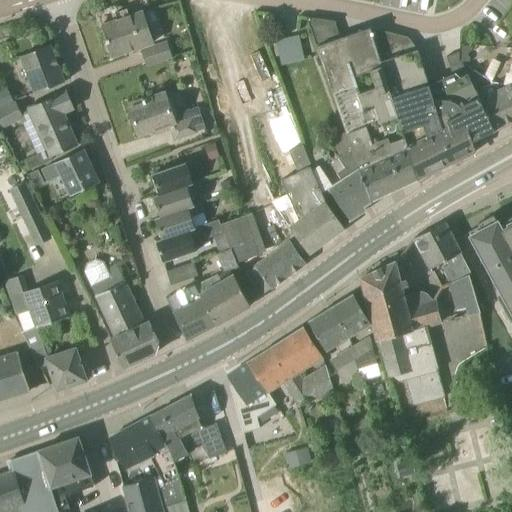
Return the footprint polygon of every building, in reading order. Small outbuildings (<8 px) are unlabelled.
[(153,43),(143,13),(130,17),(127,9),(116,13),(118,21),(102,27),(108,44),(105,45),(108,53),(110,52),(112,57),(153,43)] [(353,150),(370,203),(372,201),(372,202),(417,181),(369,28),(341,38),(340,38),(335,24),(337,24),(335,21),(306,18),(307,18),(344,127),(347,133),(353,150)] [(371,28),(369,28),(417,181),(419,180),(419,179),(451,164),(436,119),(437,118),(429,86),(418,50),(408,38),(371,28)] [(279,39),(284,63),(308,59),(303,35),(279,39)] [(148,65),(149,65),(171,58),(166,43),(143,51),(148,65)] [(65,83),(56,60),(50,45),(20,57),(35,94),(65,83)] [(436,119),(451,164),(475,152),(476,152),(473,142),(494,132),(481,102),(476,92),(462,64),(460,61),(460,53),(447,57),(453,75),(429,86),(437,118),(436,119)] [(497,83),(476,92),(481,102),(494,132),(511,123),(511,85),(506,84),(497,83)] [(0,107),(14,102),(8,89),(0,92),(0,107)] [(74,108),(74,107),(67,91),(30,108),(48,151),(19,163),(23,172),(53,159),(52,157),(77,146),(63,113),(74,108)] [(173,116),(171,112),(165,93),(129,106),(139,136),(161,129),(162,131),(171,128),(175,139),(206,129),(198,107),(173,116)] [(0,123),(2,127),(22,117),(14,102),(0,107),(0,123)] [(363,207),(370,203),(353,150),(347,133),(333,138),(341,158),(339,159),(345,168),(337,174),(342,180),(329,188),(351,220),(366,210),(363,207)] [(345,229),(343,225),(326,202),(311,167),(303,145),(289,151),(298,173),(281,180),(288,195),(272,202),(290,227),(309,254),(311,253),(310,253),(344,229),(345,229)] [(98,184),(97,183),(82,151),(42,169),(48,182),(63,175),(73,196),(98,184)] [(152,175),(160,195),(193,184),(193,183),(189,173),(202,168),(198,159),(152,175)] [(200,181),(193,183),(193,184),(160,195),(154,197),(161,217),(161,218),(194,206),(191,195),(203,191),(200,181)] [(53,239),(26,182),(10,190),(36,247),(53,239)] [(155,219),(162,239),(162,240),(195,229),(195,228),(192,217),(204,213),(201,203),(194,206),(161,218),(161,217),(155,219)] [(232,249),(237,263),(259,254),(245,215),(221,224),(230,249),(232,249)] [(511,217),(507,220),(510,225),(502,230),(494,215),(478,224),(479,226),(469,232),(511,310),(511,217)] [(217,220),(195,228),(195,229),(162,240),(162,239),(156,241),(164,263),(197,251),(193,239),(201,237),(202,241),(222,234),(217,220)] [(472,275),(446,224),(445,222),(416,238),(416,237),(415,238),(431,269),(446,261),(449,266),(443,268),(450,283),(468,274),(470,276),(472,275)] [(268,258),(284,280),(306,264),(290,242),(268,258)] [(232,249),(230,249),(219,253),(226,272),(239,267),(232,249)] [(440,313),(436,299),(407,308),(403,290),(409,289),(403,267),(411,265),(405,250),(395,261),(373,273),(369,274),(362,278),(378,341),(388,379),(393,377),(399,382),(406,380),(413,407),(444,398),(437,372),(439,371),(427,327),(442,323),(440,313)] [(272,289),(284,280),(268,258),(246,273),(262,295),(272,288),(272,289)] [(118,266),(109,270),(108,270),(105,263),(97,260),(88,265),(85,273),(115,337),(111,339),(125,368),(156,353),(160,343),(149,321),(145,323),(118,266)] [(167,272),(172,286),(198,276),(194,263),(167,272)] [(251,306),(250,304),(234,274),(221,282),(218,275),(200,284),(200,283),(195,285),(217,326),(251,306)] [(480,313),(470,276),(468,274),(450,283),(450,284),(449,284),(456,311),(466,308),(468,316),(480,313)] [(38,328),(70,318),(57,282),(28,292),(23,276),(5,281),(23,333),(38,328)] [(193,338),(217,326),(195,285),(182,290),(189,305),(174,312),(185,336),(187,335),(191,336),(193,338)] [(371,323),(354,294),(331,307),(349,336),(371,323)] [(349,336),(331,307),(309,321),(326,350),(349,336)] [(84,312),(75,315),(82,337),(91,334),(84,312)] [(284,382),(292,395),(304,386),(301,381),(296,374),(324,356),(304,326),(269,349),(288,376),(289,378),(284,382)] [(47,356),(38,328),(23,333),(40,367),(49,364),(57,391),(88,381),(77,347),(47,356)] [(379,373),(374,350),(371,338),(349,351),(355,360),(355,361),(356,361),(361,378),(379,373)] [(268,392),(283,382),(289,378),(288,376),(269,349),(248,362),(268,392)] [(337,372),(355,361),(355,360),(349,351),(330,362),(337,372)] [(19,352),(0,358),(0,400),(31,390),(19,352)] [(248,362),(227,375),(239,393),(233,397),(244,433),(260,428),(257,418),(277,405),(268,392),(248,362)] [(326,365),(301,381),(304,386),(312,399),(315,398),(317,401),(334,392),(326,365)] [(304,386),(292,395),(300,407),(312,399),(304,386)] [(187,434),(194,447),(202,443),(209,458),(227,453),(217,424),(203,429),(192,396),(192,395),(192,394),(190,395),(164,410),(179,439),(180,438),(187,434)] [(188,454),(180,438),(179,439),(164,410),(151,416),(175,461),(188,454)] [(151,416),(109,438),(125,469),(150,456),(160,475),(154,477),(162,507),(186,500),(175,461),(151,416)] [(91,474),(85,456),(79,437),(38,451),(55,500),(56,500),(95,486),(91,474)] [(13,469),(0,474),(0,511),(61,511),(62,511),(61,511),(60,511),(56,500),(55,500),(38,451),(10,460),(13,469)] [(189,511),(186,500),(162,507),(154,477),(123,486),(130,511),(189,511)]
